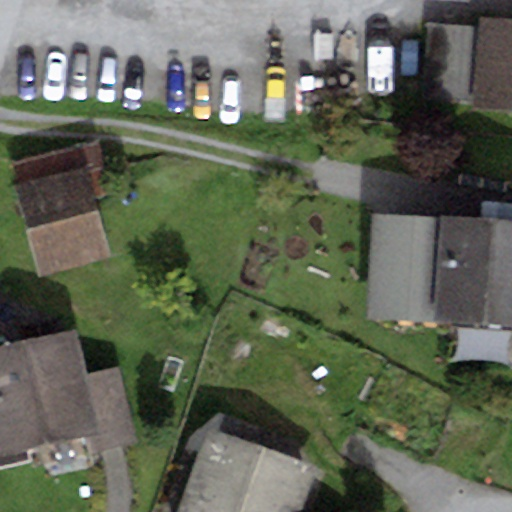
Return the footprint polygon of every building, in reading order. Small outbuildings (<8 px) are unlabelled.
[(511,20),(480,18),(480,26),(475,102),(474,109),(511,111),(511,20)] [(475,102),(480,26),(427,21),(421,97),(475,102)] [(16,187),(43,282),(114,262),(96,198),(114,192),(99,138),(14,163),(20,185),(16,187)] [(480,221),(373,215),(367,319),(511,328),(511,201),(481,200),(480,221)] [(72,330),(0,347),(0,452),(0,454),(97,430),(83,376),(72,330)] [(118,367),(83,376),(97,430),(102,451),(137,443),(118,367)] [(303,511),(320,466),(207,426),(176,511),(303,511)]
